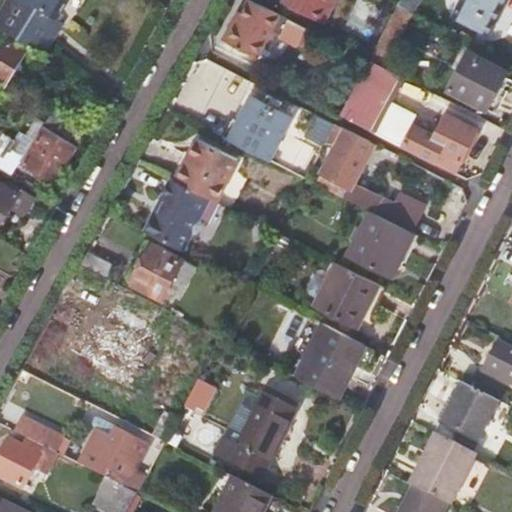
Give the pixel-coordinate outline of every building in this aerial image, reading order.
[(0,27),(9,34),(39,52),(59,18),(50,13),(26,0),(12,0),(0,21),(0,27)] [(26,0),(50,13),(57,0),(26,0)] [(294,0),(293,0),(286,0),(284,5),(290,8),(294,0)] [(293,0),(294,0),(290,8),(323,25),(330,12),(333,14),(339,0),(293,0)] [(403,0),(399,9),(414,17),(423,0),(403,0)] [(501,44),(511,20),(511,0),(480,0),(467,27),(501,44)] [(280,19),(251,4),(229,45),(257,62),(280,19)] [(399,9),(369,64),(386,72),(414,17),(399,9)] [(304,37),(306,32),(285,21),(282,26),(304,37)] [(0,37),(5,41),(9,34),(0,27),(0,37)] [(0,58),(0,96),(27,50),(11,41),(0,58)] [(450,91),(489,111),(501,87),(508,74),(469,55),(450,91)] [(369,64),(340,118),(371,134),(400,79),(386,72),(369,64)] [(501,87),(489,111),(498,115),(510,92),(501,87)] [(232,143),(271,163),(293,120),(255,100),(232,143)] [(49,129),(73,144),(79,132),(55,118),(49,129)] [(411,130),(400,149),(455,176),(476,134),(445,118),(433,141),(411,130)] [(336,127),(321,120),(311,138),(326,146),(336,127)] [(58,183),(78,147),(73,144),(49,129),(48,128),(27,165),(40,173),(37,177),(44,181),(46,176),(58,183)] [(0,169),(12,177),(25,158),(15,151),(0,141),(0,135),(3,131),(0,129),(0,169)] [(0,135),(0,141),(15,151),(21,142),(3,131),(0,135)] [(372,146),(346,133),(317,186),(372,214),(374,215),(420,238),(432,213),(408,201),(403,211),(381,201),(351,184),(372,146)] [(176,182),(213,202),(218,204),(240,161),(199,141),(176,182)] [(176,182),(174,181),(146,235),(185,255),(195,237),(200,236),(205,228),(204,219),(213,202),(176,182)] [(0,228),(12,209),(23,215),(34,199),(8,183),(5,187),(0,183),(0,228)] [(278,231),(289,209),(272,200),(261,222),(278,231)] [(374,215),(372,214),(349,258),(389,279),(400,260),(406,263),(420,238),(374,215)] [(163,302),(184,263),(155,248),(134,287),(163,302)] [(118,268),(91,253),(81,270),(110,285),(118,268)] [(357,330),(367,310),(378,287),(338,266),(316,308),(357,330)] [(372,313),(384,290),(378,287),(367,310),(372,313)] [(115,330),(136,342),(145,326),(119,310),(109,327),(115,330)] [(101,323),(99,327),(112,335),(115,330),(109,327),(101,323)] [(324,326),(297,379),(339,401),(366,348),(324,326)] [(99,327),(80,357),(94,365),(112,335),(99,327)] [(112,335),(94,365),(126,385),(147,348),(136,342),(115,330),(112,335)] [(511,388),(511,350),(499,344),(483,372),(511,388)] [(497,402),(463,385),(443,423),(476,440),(497,402)] [(271,462),(295,414),(266,399),(241,447),(226,438),(218,452),(260,475),(269,461),(271,462)] [(23,418),(14,434),(47,451),(53,454),(61,437),(23,418)] [(109,483),(120,488),(143,445),(115,430),(109,439),(96,432),(78,467),(109,483)] [(47,451),(14,434),(0,460),(0,479),(24,492),(37,470),(47,451)] [(476,456),(436,435),(425,455),(430,458),(414,489),(444,504),(449,507),(476,456)] [(69,442),(61,437),(53,454),(58,457),(61,458),(69,442)] [(47,451),(37,470),(48,476),(58,457),(53,454),(47,451)] [(425,455),(409,486),(414,489),(430,458),(425,455)] [(265,511),(272,500),(233,480),(216,511),(265,511)] [(110,511),(130,511),(138,498),(120,488),(109,483),(100,500),(114,507),(110,511)] [(414,489),(409,486),(395,511),(439,511),(444,504),(414,489)] [(96,507),(104,511),(110,511),(114,507),(100,500),(96,507)]
